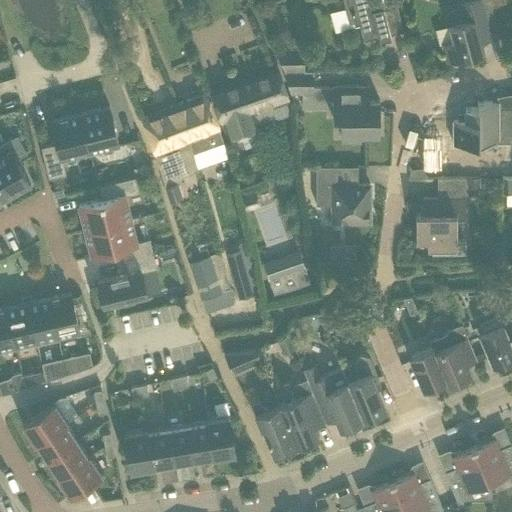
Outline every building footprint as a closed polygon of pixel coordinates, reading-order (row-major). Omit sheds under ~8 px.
[(342,0),(345,8),(350,6),(354,20),(359,19),(363,35),(387,29),(388,33),(387,33),(387,34),(403,30),(398,11),(395,0),(388,2),(387,0),(342,0)] [(483,52),(478,32),(489,29),(487,20),(498,16),(493,0),(467,0),(459,2),(461,8),(447,12),(454,40),(443,43),(447,61),(469,55),(473,57),(479,56),(480,52),(483,52)] [(284,70),(304,70),(304,48),(275,48),(283,66),(284,70)] [(277,68),(211,91),(222,121),(224,121),(253,110),(257,122),(289,111),(284,99),(288,98),(277,68)] [(312,70),(304,70),(284,70),(290,92),(312,91),(312,70)] [(343,85),(332,86),(332,108),(332,116),(340,116),(340,137),(360,137),(360,133),(379,133),(379,99),(368,99),(363,100),(363,85),(343,85)] [(206,93),(176,104),(189,141),(193,152),(222,141),(218,130),(220,129),(206,93)] [(511,107),(497,108),(497,100),(477,101),(477,107),(464,107),(464,119),(453,119),(453,143),(464,143),(478,147),(478,138),(496,138),(496,142),(511,141),(511,107)] [(189,141),(176,104),(142,116),(156,153),(171,199),(181,196),(177,183),(175,181),(181,171),(178,163),(193,158),(196,170),(197,169),(193,152),(189,141)] [(109,105),(80,112),(89,151),(118,144),(109,105)] [(89,151),(80,112),(50,120),(56,142),(42,146),(40,146),(48,177),(65,173),(61,158),(89,151)] [(126,134),(116,136),(118,144),(140,139),(135,125),(125,128),(126,134)] [(15,133),(0,141),(0,185),(6,197),(30,184),(15,157),(25,151),(15,133)] [(440,156),(422,156),(422,168),(440,167),(440,156)] [(140,175),(151,172),(149,164),(138,167),(140,175)] [(339,166),(315,166),(315,204),(331,203),(332,221),(341,222),(361,221),(369,213),(369,183),(339,183),(339,166)] [(84,229),(131,218),(125,194),(137,191),(134,177),(135,177),(135,176),(98,185),(98,186),(100,186),(103,198),(78,204),(84,229)] [(511,176),(501,176),(501,192),(511,192),(511,176)] [(455,216),(465,216),(464,177),(436,177),(436,178),(438,178),(438,197),(422,197),(422,212),(415,212),(416,241),(427,241),(427,249),(432,249),(432,253),(465,253),(465,240),(456,240),(455,216)] [(466,177),(466,186),(479,186),(479,177),(466,177)] [(51,189),(53,197),(65,194),(63,186),(51,189)] [(256,193),(243,198),(246,207),(259,203),(256,193)] [(137,242),(131,218),(84,229),(85,233),(84,233),(84,234),(85,234),(88,245),(87,245),(87,247),(88,246),(90,255),(121,247),(124,259),(123,259),(123,260),(153,252),(151,252),(148,239),(137,242)] [(248,245),(225,251),(238,298),(261,292),(248,245)] [(298,249),(263,262),(273,294),(309,281),(298,249)] [(153,252),(123,260),(123,261),(125,260),(128,273),(126,273),(126,272),(123,272),(123,274),(114,276),(114,275),(111,276),(111,277),(97,280),(103,306),(117,302),(117,304),(133,300),(133,298),(148,295),(141,271),(155,267),(152,253),(154,253),(153,252)] [(233,302),(219,252),(190,261),(207,311),(233,302)] [(444,307),(452,304),(446,290),(438,293),(444,307)] [(70,292),(48,297),(57,336),(79,331),(70,292)] [(409,313),(417,310),(411,295),(402,297),(409,313)] [(57,336),(48,297),(26,302),(35,341),(57,336)] [(35,341),(26,302),(6,306),(15,345),(35,341)] [(0,348),(15,345),(6,306),(0,307),(0,348)] [(347,319),(345,307),(317,312),(322,324),(347,319)] [(496,316),(478,324),(481,332),(478,333),(492,365),(511,356),(511,311),(504,323),(500,324),(496,316)] [(431,346),(445,379),(447,383),(470,374),(465,363),(476,358),(461,323),(447,329),(445,333),(429,340),(431,346)] [(286,328),(277,340),(283,353),(294,348),(286,328)] [(445,379),(431,346),(410,355),(424,388),(445,379)] [(255,348),(223,353),(233,373),(261,361),(255,348)] [(358,355),(354,363),(360,376),(347,382),(362,418),(385,409),(374,384),(377,376),(369,357),(361,354),(358,355)] [(74,356),(62,359),(67,372),(69,372),(78,369),(74,356)] [(62,359),(55,360),(60,375),(67,373),(67,372),(62,359)] [(341,368),(319,377),(313,364),(303,368),(307,378),(319,407),(330,403),(340,428),(362,418),(347,382),(341,368)] [(217,377),(212,366),(205,369),(210,380),(217,377)] [(21,371),(11,374),(11,376),(16,389),(25,386),(21,371)] [(34,371),(22,374),(25,385),(36,382),(34,371)] [(178,376),(180,387),(188,386),(185,374),(178,376)] [(180,387),(178,376),(170,377),(173,389),(180,387)] [(294,397),(278,404),(296,446),(318,437),(314,426),(325,421),(319,407),(307,378),(295,383),(294,397)] [(138,385),(140,396),(148,395),(145,383),(138,385)] [(133,398),(140,396),(138,385),(130,386),(133,398)] [(93,390),(95,402),(103,400),(101,389),(93,390)] [(103,400),(95,402),(98,413),(105,412),(103,400)] [(257,400),(250,403),(260,428),(260,429),(262,428),(268,442),(274,455),(277,454),(279,455),(286,452),(287,450),(296,446),(278,404),(267,408),(266,407),(258,401),(257,400)] [(36,441),(67,421),(54,402),(22,423),(34,442),(36,441)] [(206,418),(212,456),(234,452),(228,415),(227,415),(206,418)] [(205,420),(187,423),(192,458),(211,454),(211,456),(212,456),(206,418),(205,418),(205,420)] [(67,422),(67,421),(36,441),(47,457),(76,438),(66,423),(67,422)] [(192,458),(187,423),(166,427),(171,461),(192,458)] [(147,428),(146,428),(152,466),(153,466),(153,464),(171,461),(166,427),(147,430),(147,428)] [(152,466),(146,428),(124,432),(130,470),(152,466)] [(102,434),(104,445),(112,444),(109,432),(102,434)] [(473,446),(488,482),(508,474),(511,482),(511,446),(511,443),(499,448),(495,437),(473,446)] [(87,455),(76,438),(47,457),(58,474),(56,475),(57,476),(89,455),(88,454),(87,455)] [(112,444),(104,445),(106,457),(114,455),(112,444)] [(488,482),(473,446),(451,455),(456,466),(444,471),(458,504),(472,499),(468,491),(488,482)] [(101,474),(89,455),(57,476),(69,495),(101,474)] [(392,480),(405,511),(417,511),(427,508),(428,511),(439,511),(444,511),(430,477),(418,482),(413,471),(392,480)] [(405,511),(392,480),(370,489),(375,500),(363,505),(366,511),(405,511)] [(343,511),(357,511),(356,508),(353,502),(341,507),(343,511)]
